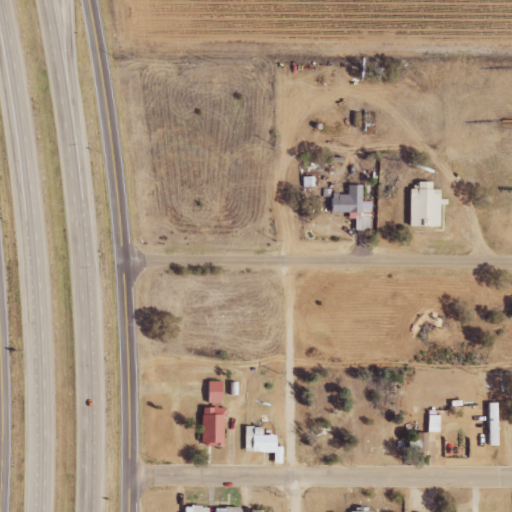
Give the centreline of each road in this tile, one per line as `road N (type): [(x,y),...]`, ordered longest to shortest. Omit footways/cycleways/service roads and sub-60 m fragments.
road 1 (motorway): [(84,511),(74,149),(44,0)]
road 2 (motorway): [(0,0),(37,254),(40,511)]
road 3 (tertiary): [(129,511),(122,260),(89,0)]
road 4 (residential): [(511,260),(122,260)]
road 5 (residential): [(511,477),(130,481)]
road 6 (residential): [(301,511),(295,260)]
road 7 (tertiary): [(0,511),(0,358)]
road 8 (motorway): [(74,149),(67,0)]
road 9 (motorway): [(0,47),(27,164)]
